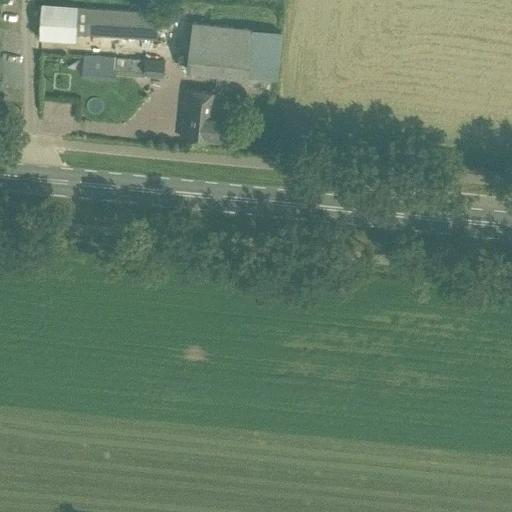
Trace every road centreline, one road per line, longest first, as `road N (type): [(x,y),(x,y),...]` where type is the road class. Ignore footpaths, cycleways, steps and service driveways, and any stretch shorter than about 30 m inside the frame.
road 1 (primary): [(511,226),(27,178)]
road 2 (unclassified): [(27,178),(31,0)]
